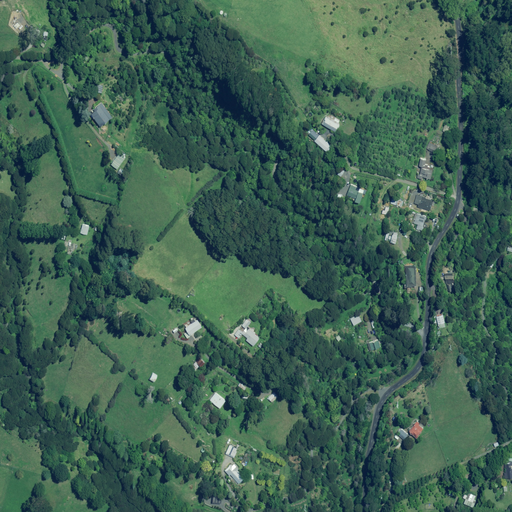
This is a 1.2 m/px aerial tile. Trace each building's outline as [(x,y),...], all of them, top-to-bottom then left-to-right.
[(112,117),(102,102),(91,110),(92,112),(96,117),(95,117),(100,125),(112,117)] [(328,117),(328,118),(326,117),(324,120),(323,119),(321,123),(335,130),(340,121),(335,118),(334,120),(328,117)] [(315,139),(319,135),(311,129),(307,133),(315,139)] [(315,139),(314,140),(325,149),(329,143),(319,135),(315,139)] [(439,146),(429,142),(427,148),(437,152),(439,146)] [(125,157),(119,153),(111,163),(117,168),(125,157)] [(426,177),(431,178),(432,169),(433,168),(425,166),(426,159),(420,157),(419,165),(422,165),(421,167),(420,172),(420,174),(418,174),(417,177),(422,178),(423,177),(426,177)] [(345,171),(340,168),(337,173),(342,176),(345,171)] [(354,199),(359,202),(361,197),(364,190),(351,184),(347,194),(354,197),(354,199)] [(418,206),(427,209),(429,203),(432,204),(434,200),(417,195),(414,203),(418,204),(418,206)] [(418,224),(417,229),(420,229),(422,229),(427,216),(416,212),(414,219),(415,219),(414,223),(418,224)] [(89,226),(83,224),(80,232),(87,234),(89,226)] [(396,243),(398,234),(393,233),(392,236),(389,235),(389,239),(391,239),(391,242),(396,243)] [(416,273),(416,265),(406,265),(407,284),(405,285),(405,287),(413,286),(412,284),(421,284),(420,273),(416,273)] [(455,285),(452,271),(444,273),(447,286),(449,286),(451,291),(454,290),(453,286),(455,285)] [(358,314),(354,317),(353,316),(351,317),(352,318),(350,319),(354,325),(357,323),(357,324),(360,323),(360,322),(362,320),(358,314)] [(435,323),(438,322),(439,328),(446,326),(443,314),(437,316),(437,317),(434,318),(435,323)] [(190,334),(202,326),(198,319),(196,321),(194,319),(191,321),(192,323),(186,327),(188,331),(184,333),(187,338),(191,335),(190,334)] [(242,325),(246,328),(248,326),(251,322),(247,319),(242,325)] [(244,335),(248,337),(246,339),(254,345),(260,337),(249,329),(250,327),(248,326),(246,328),(243,332),(242,333),(244,335)] [(242,333),(243,332),(239,329),(235,334),(239,337),(242,333)] [(379,347),(377,340),(368,343),(370,350),(379,347)] [(205,362),(200,357),(192,367),(196,370),(200,365),(201,366),(205,362)] [(226,400),(216,392),(210,399),(220,407),(226,400)] [(278,396),(275,392),(268,397),(272,401),(278,396)] [(419,423),(417,421),(414,424),(408,430),(416,437),(418,435),(424,429),(419,424),(419,423)] [(408,434),(402,429),(398,434),(404,439),(408,434)] [(238,448),(230,444),(226,452),(232,455),(231,456),(234,457),(238,448)] [(504,472),(505,478),(508,477),(508,480),(511,479),(511,460),(503,462),(505,472),(504,472)] [(244,478),(232,464),(225,469),(237,483),(244,478)] [(469,492),(468,495),(464,493),(462,497),(466,499),(464,504),(473,508),(476,502),(474,501),(477,495),(469,492)]
